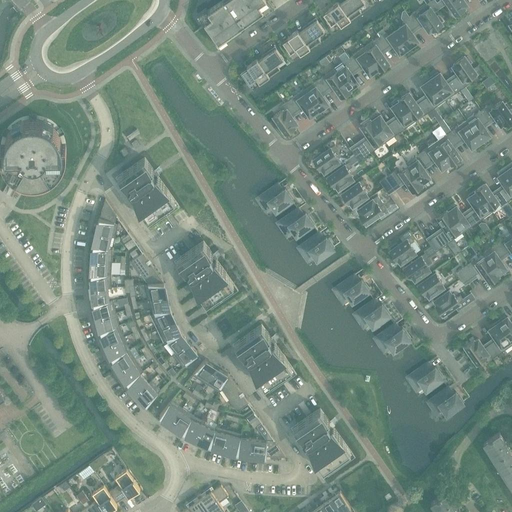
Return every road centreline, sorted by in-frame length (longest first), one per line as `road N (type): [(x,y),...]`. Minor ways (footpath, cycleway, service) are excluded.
road 1 (residential): [(309,481),(231,366),(192,336),(166,274),(93,172)]
road 2 (residential): [(508,0),(285,157)]
road 3 (residential): [(511,286),(440,335),(360,249)]
road 4 (residential): [(176,466),(102,392),(68,306)]
road 5 (residential): [(511,142),(360,249)]
road 6 (residential): [(68,306),(66,253),(93,172)]
road 7 (residential): [(473,511),(456,489),(464,441),(511,407)]
road 8 (residential): [(309,481),(176,466)]
